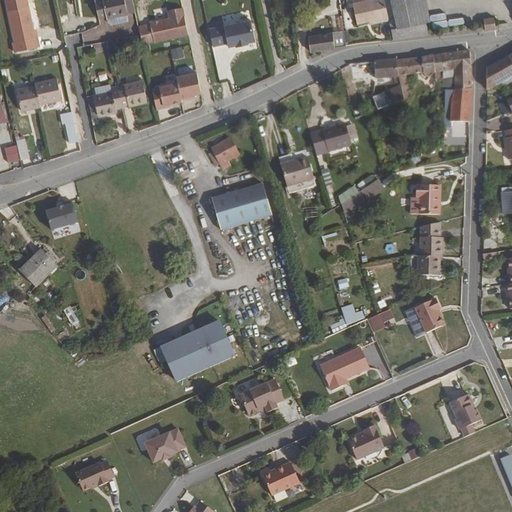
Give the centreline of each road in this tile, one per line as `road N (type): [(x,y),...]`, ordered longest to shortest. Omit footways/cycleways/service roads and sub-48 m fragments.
road 1 (tertiary): [(481,37),(339,58),(237,109),(8,193)]
road 2 (residential): [(164,511),(183,482),(487,349)]
road 3 (residential): [(487,349),(472,315),(481,37)]
